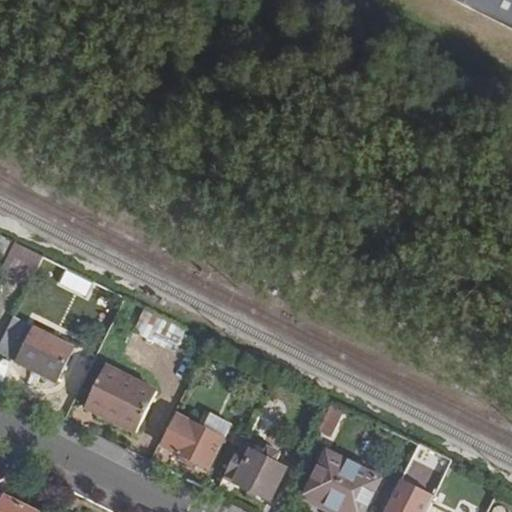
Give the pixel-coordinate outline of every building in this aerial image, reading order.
[(511,0),(465,0),(511,23),(511,0)] [(17,244),(0,234),(0,252),(10,258),(17,244)] [(10,258),(2,273),(31,287),(45,259),(17,244),(10,258)] [(135,332),(138,334),(167,348),(178,325),(146,310),(135,332)] [(77,348),(16,317),(0,349),(0,353),(60,383),(76,350),(77,348)] [(157,392),(107,367),(87,409),(88,409),(137,434),(157,392)] [(333,433),(341,408),(329,405),(321,430),(333,433)] [(163,446),(210,469),(230,428),(215,420),(210,431),(178,415),(163,446)] [(253,456),(240,450),(226,478),(271,501),(273,498),(287,469),(276,464),(281,455),(269,450),(265,459),(255,453),(253,456)] [(364,511),(380,480),(329,454),(309,494),(344,511),(364,511)] [(414,455),(385,511),(425,511),(429,506),(446,471),(414,455)] [(37,511),(0,494),(0,511),(37,511)] [(305,502),(324,511),(344,511),(309,494),(305,502)]
